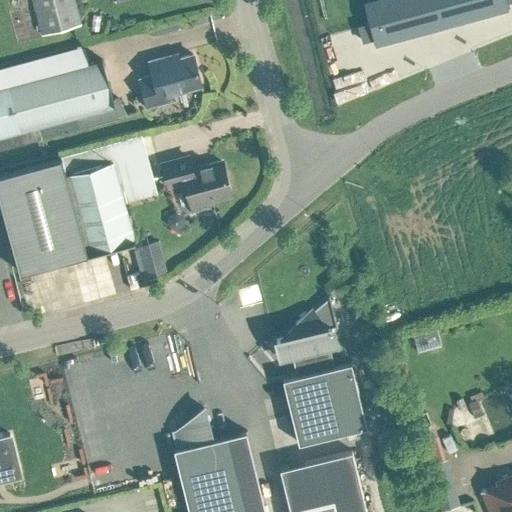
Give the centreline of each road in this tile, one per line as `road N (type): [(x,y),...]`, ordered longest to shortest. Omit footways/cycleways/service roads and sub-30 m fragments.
road 1 (unclassified): [(0,344),(184,292),(314,174)]
road 2 (unclassified): [(314,174),(393,117),(511,66)]
road 3 (unclassified): [(314,174),(282,130),(247,0)]
